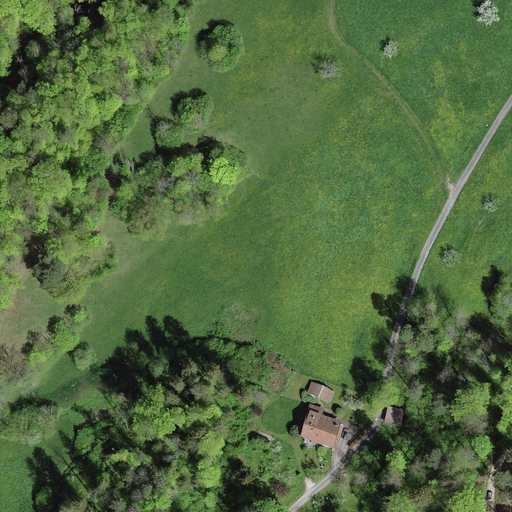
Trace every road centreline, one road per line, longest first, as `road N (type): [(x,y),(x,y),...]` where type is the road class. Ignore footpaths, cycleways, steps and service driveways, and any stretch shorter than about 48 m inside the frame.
road 1 (track): [(511,103),(423,255),(398,318),(388,377)]
road 2 (track): [(449,209),(422,130),(338,34),(334,0)]
